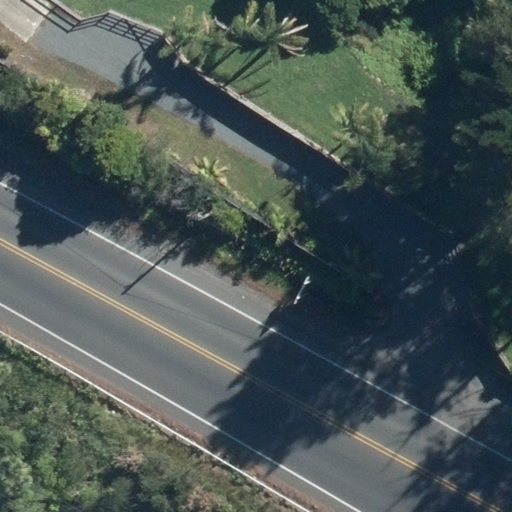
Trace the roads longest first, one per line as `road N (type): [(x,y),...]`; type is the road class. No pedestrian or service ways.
road 1 (unknown): [(511,470),(465,367),(355,267),(0,7)]
road 2 (primary): [(498,511),(0,240)]
